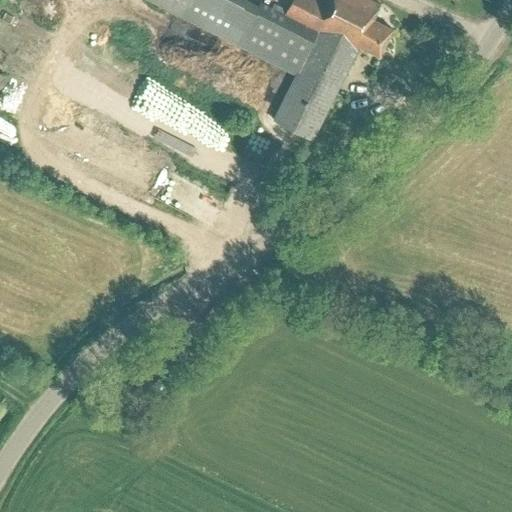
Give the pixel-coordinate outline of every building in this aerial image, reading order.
[(148,0),(294,74),(316,30),(261,2),(260,3),(253,0),(148,0)] [(371,0),(371,2),(367,0),(294,0),(288,12),(321,29),(275,120),(313,139),(360,46),(378,56),(392,28),(373,18),(381,1),(378,0),(371,0)] [(27,85),(27,109),(39,110),(40,85),(27,85)] [(133,168),(143,142),(123,134),(113,161),(133,168)] [(81,136),(77,148),(103,156),(107,143),(81,136)]
